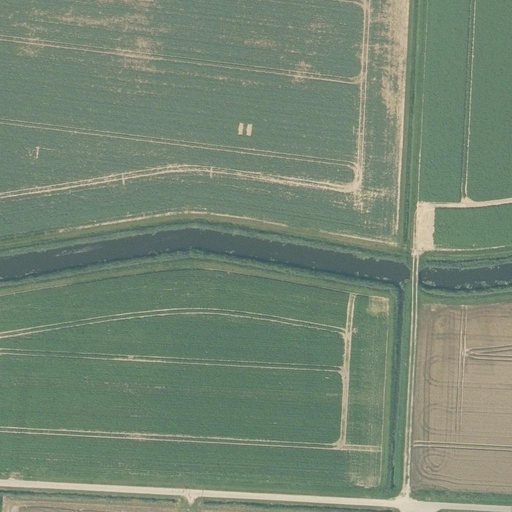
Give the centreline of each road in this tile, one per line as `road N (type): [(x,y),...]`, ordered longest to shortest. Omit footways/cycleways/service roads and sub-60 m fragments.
road 1 (track): [(0,244),(199,218),(437,255),(511,252)]
road 2 (unclassified): [(511,509),(0,482)]
road 3 (track): [(424,0),(404,503)]
